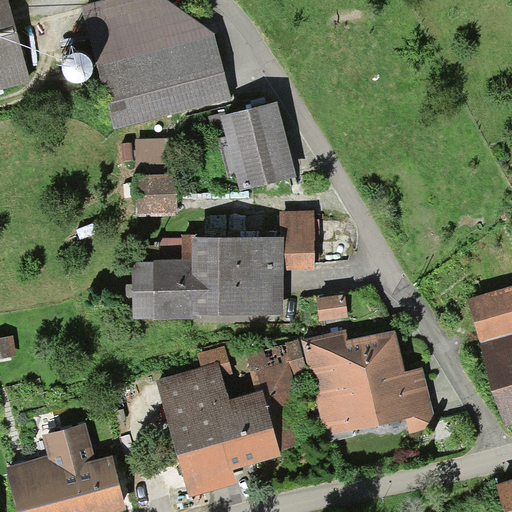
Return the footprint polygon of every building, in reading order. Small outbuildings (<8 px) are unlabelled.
[(7,0),(0,0),(0,91),(27,85),(7,0)] [(114,0),(84,8),(116,130),(232,101),(215,36),(164,0),(114,0)] [(277,100),(220,116),(241,191),(298,175),(277,100)] [(135,140),(135,159),(178,157),(178,139),(135,140)] [(137,217),(177,216),(177,178),(136,178),(137,217)] [(284,240),(285,272),(315,272),(315,213),(278,213),(278,240),(284,240)] [(133,289),(134,321),(155,320),(155,323),(286,320),(285,272),(284,240),(278,240),(198,242),(198,235),(182,236),(183,262),(133,264),(133,289)] [(482,333),(511,324),(511,283),(471,295),(482,333)] [(345,295),(318,298),(321,320),(348,317),(345,295)] [(348,329),(303,339),(323,433),(406,417),(409,433),(425,429),(434,413),(423,367),(405,371),(396,330),(350,340),(348,329)] [(511,334),(484,342),(503,412),(511,409),(511,334)] [(14,336),(0,338),(0,359),(18,356),(14,336)] [(258,396),(263,395),(280,453),(312,444),(295,386),(310,381),(298,340),(246,354),(258,396)] [(197,355),(201,368),(219,363),(223,380),(234,377),(225,347),(197,355)] [(201,368),(155,381),(171,434),(156,439),(164,466),(181,461),(192,497),(234,484),(232,474),(282,459),(280,453),(263,395),(258,396),(230,404),(223,380),(219,363),(201,368)] [(7,471),(18,511),(128,511),(130,511),(119,474),(114,454),(96,459),(87,426),(44,438),(50,459),(7,471)] [(506,511),(511,511),(511,475),(498,480),(506,511)]
